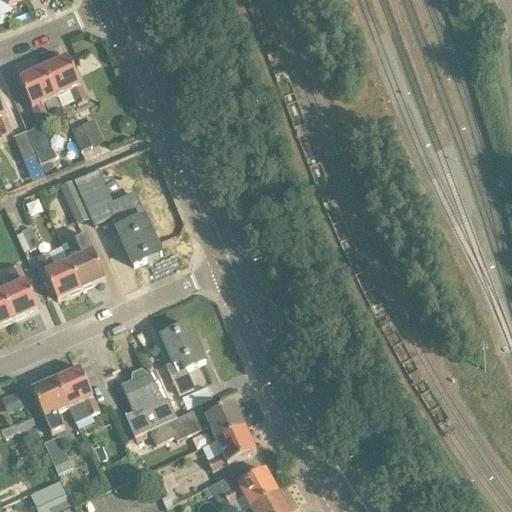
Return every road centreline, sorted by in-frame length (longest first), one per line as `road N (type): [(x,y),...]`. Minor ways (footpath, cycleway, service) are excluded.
road 1 (tertiary): [(229,270),(116,7)]
road 2 (tertiary): [(345,511),(297,429),(229,270)]
road 3 (residential): [(229,270),(0,371)]
road 4 (residential): [(116,7),(0,48)]
